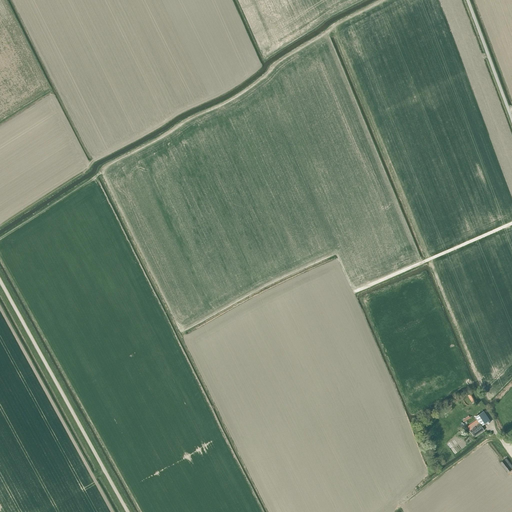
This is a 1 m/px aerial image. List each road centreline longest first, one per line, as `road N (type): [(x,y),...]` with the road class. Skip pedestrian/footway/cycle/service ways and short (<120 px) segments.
road 1 (track): [(0,240),(101,169),(231,98),(382,0)]
road 2 (unclassified): [(127,511),(0,280)]
road 3 (unclassified): [(511,116),(467,0)]
